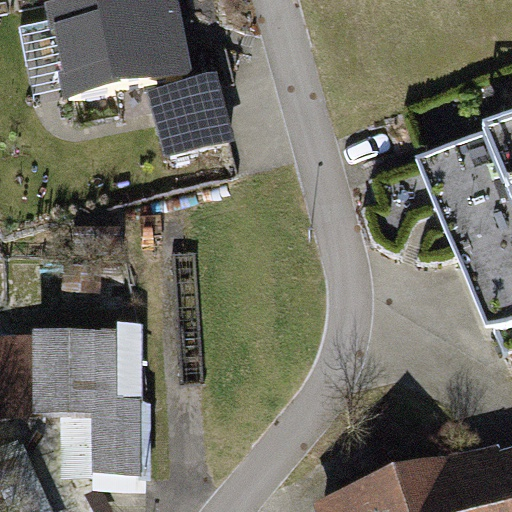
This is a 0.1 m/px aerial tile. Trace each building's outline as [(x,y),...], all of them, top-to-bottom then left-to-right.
[(168,0),(64,0),(45,4),(61,92),(181,70),(168,0)] [(207,78),(144,93),(158,152),(221,137),(207,78)] [(511,83),(490,91),(511,152),(511,83)] [(511,168),(484,90),(416,114),(481,299),(511,288),(511,168)] [(156,485),(155,326),(0,327),(0,421),(72,421),(72,485),(156,485)] [(511,511),(511,458),(360,511),(511,511)]
